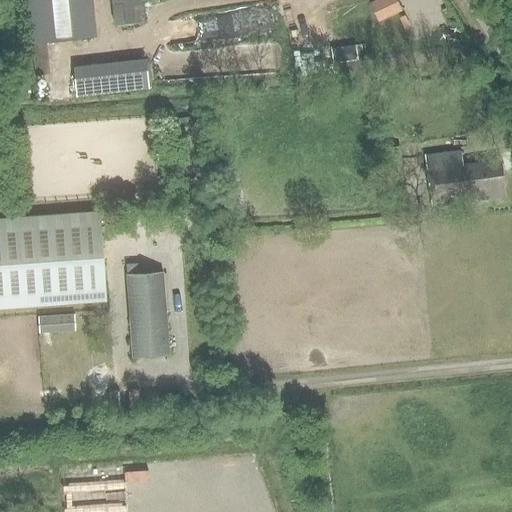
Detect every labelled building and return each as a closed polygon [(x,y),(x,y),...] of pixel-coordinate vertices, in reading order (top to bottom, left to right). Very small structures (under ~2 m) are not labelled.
[(27,0),(32,44),(96,38),(91,0),(27,0)] [(111,0),(114,25),(145,22),(142,0),(111,0)] [(398,0),(383,0),(371,7),(379,23),(404,9),(398,0)] [(69,62),(71,94),(148,89),(146,57),(69,62)] [(403,143),(421,140),(418,124),(400,127),(403,143)] [(379,148),(382,181),(403,179),(399,146),(379,148)] [(430,206),(505,197),(501,160),(463,165),(461,151),(424,155),(430,206)] [(99,211),(0,218),(0,309),(106,301),(99,211)] [(126,274),(137,273),(137,264),(125,265),(126,274)] [(132,358),(168,356),(162,272),(126,274),(132,358)] [(73,315),(38,317),(39,331),(74,328),(73,315)]
